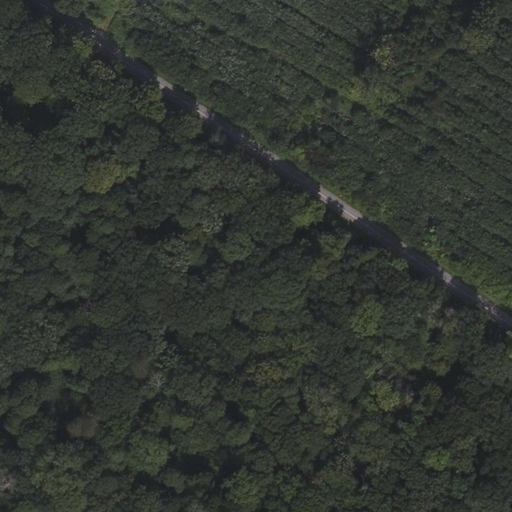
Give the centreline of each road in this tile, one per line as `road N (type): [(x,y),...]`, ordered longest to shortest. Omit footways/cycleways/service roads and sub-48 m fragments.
road 1 (tertiary): [(36,0),(511,328)]
road 2 (track): [(103,45),(0,252)]
